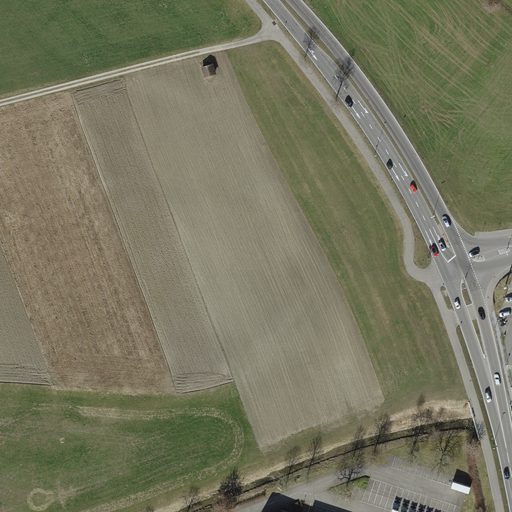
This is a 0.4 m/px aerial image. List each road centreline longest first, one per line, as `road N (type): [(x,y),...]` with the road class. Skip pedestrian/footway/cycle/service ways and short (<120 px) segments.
road 1 (secondary): [(455,262),(402,158),(281,0)]
road 2 (track): [(0,103),(276,34)]
road 3 (secondary): [(511,479),(455,262)]
